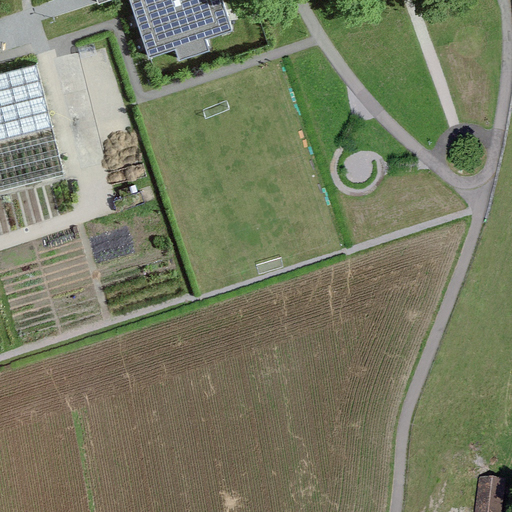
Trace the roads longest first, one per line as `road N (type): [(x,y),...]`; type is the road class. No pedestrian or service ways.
road 1 (track): [(400,511),(408,425),(467,253),(461,183)]
road 2 (track): [(43,47),(84,215),(0,241)]
